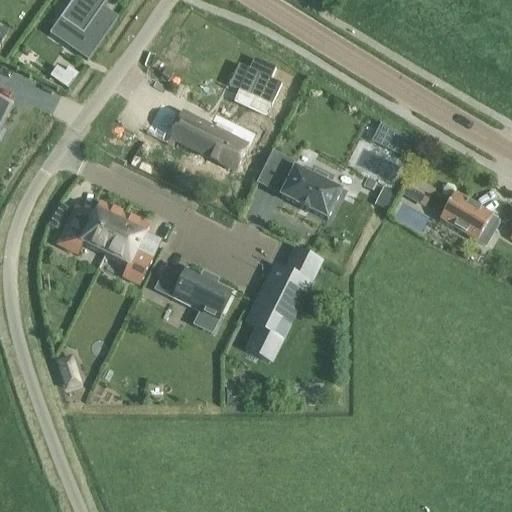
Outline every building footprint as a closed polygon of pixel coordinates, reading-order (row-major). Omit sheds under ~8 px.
[(73,0),(60,18),(83,34),(74,46),(91,57),(118,19),(103,8),(108,0),(73,0)] [(57,67),(50,77),(68,90),(79,75),(68,68),(65,73),(57,67)] [(283,95),(273,90),(278,79),(256,68),(251,79),(240,74),(229,95),(273,117),(283,95)] [(11,105),(10,107),(0,101),(0,133),(14,106),(11,105)] [(173,143),(235,174),(249,146),(182,113),(177,124),(157,114),(146,134),(172,147),(173,143)] [(396,146),(394,152),(413,162),(419,150),(401,139),(400,139),(396,146)] [(282,196),(281,198),(283,199),(298,206),(300,208),(301,207),(308,211),(310,213),(311,212),(326,220),(325,220),(327,221),(328,219),(340,194),(340,195),(341,193),(339,192),(324,185),(328,177),(315,171),(312,178),(297,171),(295,170),(294,172),(282,196)] [(413,176),(401,195),(409,200),(421,181),(413,176)] [(384,190),(376,206),(387,211),(395,195),(384,190)] [(455,195),(440,220),(485,247),(500,222),(455,195)] [(67,208),(61,205),(56,213),(62,216),(67,208)] [(76,208),(58,245),(59,248),(74,255),(79,244),(105,256),(125,217),(100,205),(94,217),(76,208)] [(125,217),(105,256),(125,266),(119,277),(140,287),(159,248),(143,240),(149,229),(125,217)] [(256,330),(245,352),(269,364),(280,341),(273,337),(280,323),(287,326),(307,285),(311,286),(323,262),(315,258),(305,281),(275,266),(274,267),(278,269),(257,309),(254,308),(246,324),(256,330)] [(166,270),(155,291),(218,322),(232,293),(217,286),(218,284),(203,277),(202,278),(187,271),(184,279),(166,270)] [(68,370),(65,361),(58,363),(61,372),(65,371),(68,370)]
